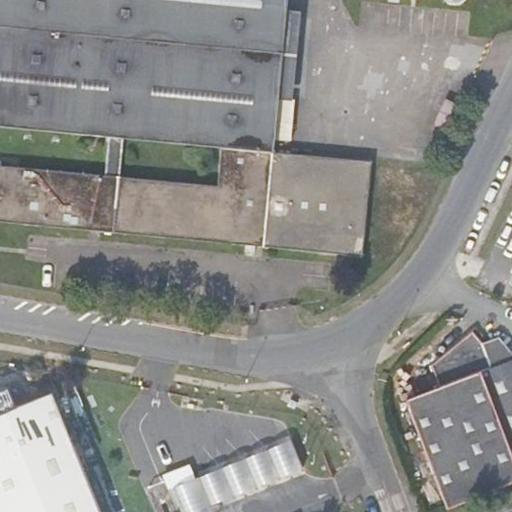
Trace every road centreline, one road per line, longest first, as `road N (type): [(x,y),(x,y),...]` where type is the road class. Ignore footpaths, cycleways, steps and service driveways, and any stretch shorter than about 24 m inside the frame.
road 1 (unclassified): [(324,355),(387,309),(431,250),(511,91)]
road 2 (unclassified): [(0,325),(206,365),(279,367),(324,355)]
road 3 (unclassified): [(390,511),(324,355)]
